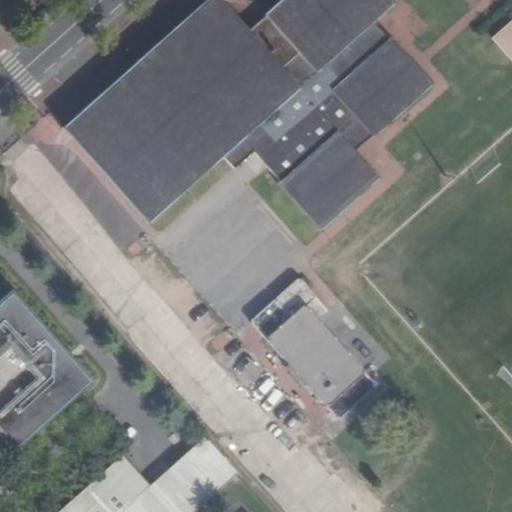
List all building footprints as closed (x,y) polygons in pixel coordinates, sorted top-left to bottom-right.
[(206,0),(61,129),(143,223),(219,156),(232,170),(251,153),(318,230),(373,183),(351,156),(429,88),(371,23),(391,5),(387,0),(281,0),(244,32),(215,0),(206,0)] [(511,21),(491,40),(511,62),(511,61),(511,21)] [(147,222),(154,233),(175,220),(169,209),(147,222)] [(323,408),(362,375),(305,308),(314,300),(298,281),(273,301),(288,319),(264,339),(323,408)] [(0,443),(9,455),(88,382),(10,291),(0,299),(0,443)] [(337,416),(323,429),(334,441),(348,429),(337,416)] [(188,511),(232,474),(202,440),(146,489),(118,457),(55,511),(188,511)]
